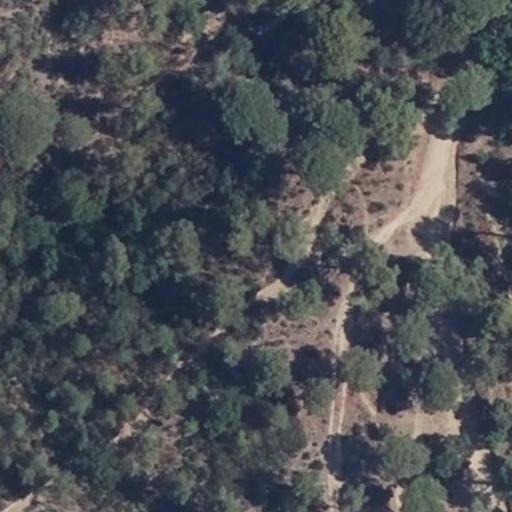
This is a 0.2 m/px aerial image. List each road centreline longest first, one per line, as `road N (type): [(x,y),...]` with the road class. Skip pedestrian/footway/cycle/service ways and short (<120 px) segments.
road 1 (track): [(493,511),(441,287),(439,202)]
road 2 (track): [(439,202),(447,126),(487,0)]
